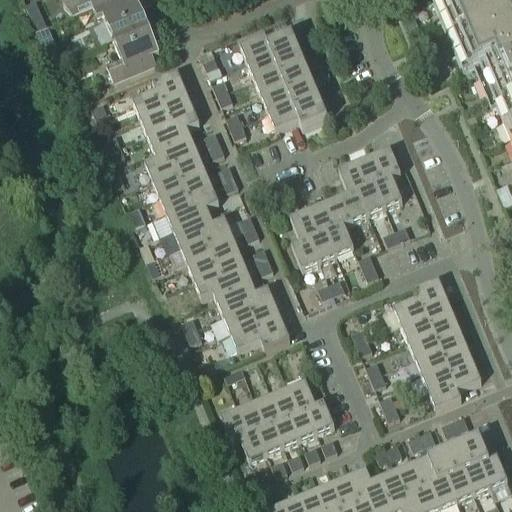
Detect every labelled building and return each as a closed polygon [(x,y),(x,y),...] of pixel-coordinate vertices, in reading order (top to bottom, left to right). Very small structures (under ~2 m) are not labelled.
[(74,0),(63,11),(73,21),(92,13),(113,4),(111,0),(74,0)] [(122,0),(113,4),(92,13),(97,24),(102,22),(113,47),(148,32),(137,6),(131,9),(126,0),(122,0)] [(448,0),(433,7),(463,79),(480,72),(511,148),(511,16),(505,0),(448,0)] [(31,27),(35,37),(46,32),(42,23),(31,27)] [(410,37),(418,34),(413,23),(405,27),(410,37)] [(121,66),(106,73),(114,91),(157,73),(152,62),(160,59),(148,32),(113,47),(121,66)] [(265,42),(240,52),(247,70),(272,59),(276,68),(299,58),(291,41),(268,50),(265,42)] [(272,59),(247,70),(254,86),(278,76),(282,85),(306,75),(299,58),(276,68),(272,59)] [(214,63),(203,68),(207,79),(219,74),(214,63)] [(278,76),(254,86),(261,103),(285,93),(288,102),(313,92),(306,75),(282,85),(278,76)] [(141,104),(132,108),(140,126),(163,116),(160,107),(185,96),(178,79),(152,89),(150,84),(135,90),(141,104)] [(245,85),(232,88),(234,100),(248,97),(245,85)] [(224,86),(212,91),(217,102),(228,97),(224,86)] [(285,93),(261,103),(268,120),(292,110),(295,118),(320,108),(313,92),(288,102),(285,93)] [(163,116),(140,126),(147,142),(170,132),(168,126),(193,116),(185,96),(160,107),(163,116)] [(228,97),(217,102),(221,113),(233,108),(228,97)] [(292,110),(268,120),(275,138),(298,129),(302,137),(328,126),(320,108),(295,118),(292,110)] [(103,109),(91,114),(96,125),(107,121),(103,109)] [(170,132),(147,142),(153,159),(191,144),(187,136),(199,131),(193,116),(168,126),(170,132)] [(238,120),(226,124),(231,135),(242,130),(238,120)] [(242,130),(231,135),(235,146),(247,141),(242,130)] [(213,136),(202,140),(207,151),(218,147),(213,136)] [(116,141),(104,146),(108,157),(120,152),(116,141)] [(156,166),(145,171),(152,189),(177,178),(173,170),(198,160),(191,144),(153,159),(156,166)] [(497,162),(506,161),(503,144),(494,145),(497,162)] [(218,147),(207,151),(211,162),(222,158),(218,147)] [(120,152),(108,157),(113,168),(124,163),(120,152)] [(390,156),(373,163),(384,188),(374,192),(384,216),(403,208),(393,185),(401,182),(390,156)] [(177,178),(152,189),(159,205),(184,195),(181,187),(205,177),(198,160),(173,170),(177,178)] [(373,163),(356,170),(366,196),(358,199),(367,223),(384,216),(374,192),(384,188),(373,163)] [(356,170),(338,178),(348,202),(340,205),(351,230),(367,223),(358,199),(366,196),(356,170)] [(229,173),(218,177),(222,188),(233,184),(229,173)] [(184,195),(159,205),(166,221),(191,211),(188,204),(212,193),(205,177),(181,187),(184,195)] [(233,184),(222,188),(227,199),(238,194),(233,184)] [(191,211),(166,221),(173,238),(210,223),(207,216),(219,211),(212,193),(188,204),(191,211)] [(148,217),(158,214),(153,199),(143,203),(148,217)] [(340,205),(324,211),(334,235),(326,239),(336,263),(354,256),(344,232),(351,230),(340,205)] [(324,211),(307,218),(317,243),(309,246),(320,270),(336,263),(326,239),(334,235),(324,211)] [(149,234),(162,230),(158,218),(145,222),(149,234)] [(307,218),(290,225),(300,248),(291,252),(302,278),(320,270),(309,246),(317,243),(307,218)] [(210,223),(173,238),(180,255),(205,244),(208,253),(232,243),(225,226),(213,231),(210,223)] [(250,223),(239,227),(243,238),(254,233),(250,223)] [(254,233),(243,238),(248,249),(259,244),(254,233)] [(405,233),(394,238),(399,249),(410,245),(405,233)] [(394,238),(383,243),(387,254),(399,249),(394,238)] [(205,244),(180,255),(187,271),(212,261),(215,269),(239,259),(232,243),(208,253),(205,244)] [(264,256),(253,261),(257,271),(268,267),(264,256)] [(212,261),(187,271),(194,288),(219,277),(222,285),(246,275),(239,259),(215,269),(212,261)] [(369,262),(358,266),(367,289),(379,284),(369,262)] [(268,267),(257,271),(262,282),(273,278),(268,267)] [(219,277),(194,288),(201,306),(213,301),(216,309),(253,293),(246,275),(222,285),(219,277)] [(339,286),(328,291),(333,302),(344,297),(339,286)] [(416,305),(393,315),(400,333),(426,322),(423,314),(447,304),(439,286),(413,297),(416,305)] [(328,291),(317,295),(324,312),(334,308),(332,302),(333,302),(328,291)] [(253,293),(216,309),(223,325),(248,315),(251,323),(276,313),(268,295),(256,300),(253,293)] [(426,322),(400,333),(407,349),(433,339),(429,331),(453,321),(447,304),(423,314),(426,322)] [(248,315),(223,325),(230,341),(254,331),(257,340),(283,329),(276,313),(251,323),(248,315)] [(433,339),(407,349),(414,366),(439,355),(436,347),(460,337),(453,321),(429,331),(433,339)] [(193,325),(181,330),(186,341),(197,336),(193,325)] [(254,331),(230,341),(238,359),(261,349),(265,357),(290,347),(283,329),(257,340),(254,331)] [(197,336),(186,341),(191,351),(202,347),(197,336)] [(352,343),(343,346),(347,354),(355,351),(356,351),(367,347),(363,336),(351,341),(352,343)] [(439,355),(414,366),(421,382),(447,372),(443,364),(467,354),(460,337),(436,347),(439,355)] [(367,347),(356,351),(360,362),(372,358),(367,347)] [(447,372),(421,382),(428,399),(454,388),(450,381),(474,371),(467,354),(443,364),(447,372)] [(211,367),(199,372),(204,383),(215,378),(211,367)] [(376,369),(365,374),(370,385),(381,380),(376,369)] [(454,388),(428,399),(435,417),(461,406),(458,398),(482,388),(474,371),(450,381),(454,388)] [(381,380),(370,385),(374,396),(386,391),(381,380)] [(306,388),(289,396),(299,420),(307,416),(317,441),(335,434),(324,409),(316,412),(306,388)] [(289,396),(272,402),(282,427),(291,424),(301,448),(317,441),(307,416),(299,420),(289,396)] [(272,402),(255,409),(265,433),(273,430),(284,455),(301,448),(291,424),(282,427),(272,402)] [(390,402),(379,407),(383,418),(395,413),(390,402)] [(255,409),(239,416),(249,441),(257,438),(267,462),(284,455),(273,430),(265,433),(255,409)] [(395,413),(383,418),(388,429),(399,424),(395,413)] [(239,416),(221,424),(232,449),(240,446),(249,469),(267,462),(257,438),(249,441),(239,416)] [(463,424),(452,428),(457,440),(468,435),(463,424)] [(452,428),(441,433),(446,444),(457,440),(452,428)] [(430,437),(419,442),(424,453),(435,449),(430,437)] [(479,443),(462,451),(472,475),(480,472),(490,496),(508,489),(498,464),(502,463),(492,438),(479,443)] [(419,442),(408,447),(413,458),(424,453),(419,442)] [(333,447),(321,452),(326,463),(337,459),(333,447)] [(397,451),(386,456),(391,467),(402,463),(397,451)] [(462,451),(445,457),(456,482),(463,479),(473,503),(490,496),(480,472),(472,475),(462,451)] [(316,454),(305,459),(310,470),(321,466),(316,454)] [(386,456),(375,460),(379,472),(391,467),(386,456)] [(445,457),(428,464),(439,489),(447,486),(457,510),(473,503),(463,479),(456,482),(445,457)] [(299,461),(288,466),(293,477),(304,473),(299,461)] [(428,464),(412,471),(422,496),(431,493),(438,511),(452,511),(457,510),(447,486),(439,489),(428,464)] [(283,468),(271,473),(276,484),(287,480),(283,468)] [(412,471),(396,478),(407,503),(413,500),(418,511),(438,511),(431,493),(422,496),(412,471)] [(265,475),(254,480),(259,492),(270,487),(265,475)] [(366,476),(349,484),(359,510),(368,506),(370,511),(389,511),(378,485),(371,488),(366,476)] [(396,478),(378,485),(389,511),(418,511),(413,500),(407,503),(396,478)] [(349,484),(332,490),(341,511),(370,511),(368,506),(359,510),(349,484)] [(341,511),(332,490),(316,497),(321,511),(341,511)] [(321,511),(316,497),(299,504),(302,511),(321,511)]
